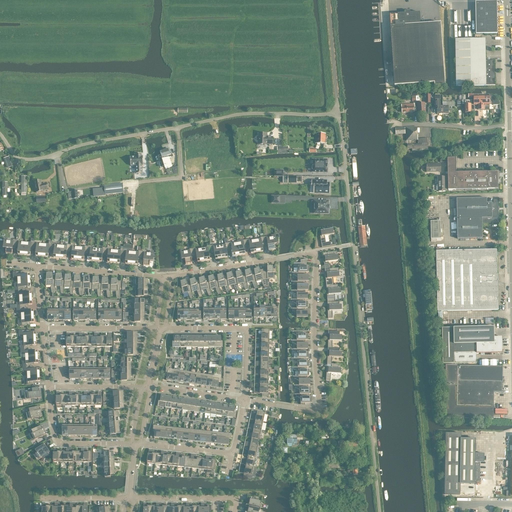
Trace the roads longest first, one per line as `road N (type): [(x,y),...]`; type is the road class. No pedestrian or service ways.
road 1 (unclassified): [(379,511),(337,112)]
road 2 (unclassified): [(12,154),(41,157),(242,113),(337,112)]
road 3 (unclassified): [(511,278),(506,0)]
road 4 (residential): [(295,255),(316,252),(318,410),(244,400)]
road 5 (unknown): [(510,192),(452,193),(445,203),(446,231),(456,242),(511,241)]
road 6 (residential): [(162,327),(248,328),(244,400)]
road 7 (residential): [(136,446),(56,440),(48,387)]
road 8 (residential): [(162,277),(36,266)]
road 9 (residential): [(295,255),(171,276)]
